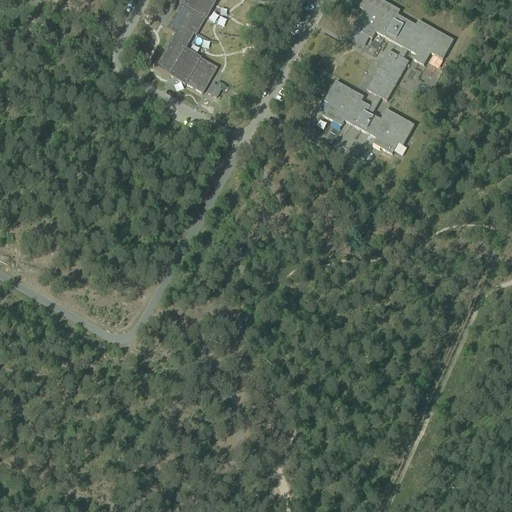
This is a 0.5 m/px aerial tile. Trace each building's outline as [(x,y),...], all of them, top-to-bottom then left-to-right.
[(174,36),(155,69),(169,77),(168,78),(185,88),(186,86),(202,96),(217,70),(200,61),(201,60),(185,51),(194,36),(196,37),(205,20),(206,21),(215,4),(216,0),(181,0),(178,5),(179,6),(165,31),(174,36)] [(329,106),(322,117),(341,128),(344,122),(376,140),(373,145),(392,156),(398,145),(403,147),(414,127),(386,111),(380,121),(372,116),(381,100),(387,103),(409,63),(403,60),(408,52),(417,57),(414,62),(424,67),(431,55),(442,62),(453,42),(418,23),(416,27),(397,17),(400,12),(377,0),(363,0),(362,3),(359,9),(363,12),(353,30),(372,40),(375,34),(384,39),(403,49),(398,58),(388,52),(366,91),(376,97),(370,108),(361,103),(363,99),(335,83),(324,103),(329,106)] [(216,100),(221,91),(212,86),(207,95),(216,100)] [(267,120),(263,127),(274,133),(278,126),(267,120)] [(324,133),(329,135),(333,127),(327,125),(324,133)] [(353,148),(349,155),(356,159),(360,152),(353,148)]
